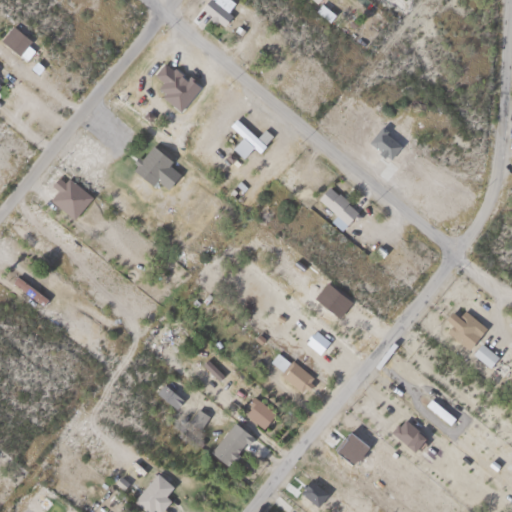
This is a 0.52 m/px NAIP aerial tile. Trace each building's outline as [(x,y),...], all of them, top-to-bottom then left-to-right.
[(219,24),(229,12),(223,7),(228,0),(202,0),(198,5),(219,24)] [(1,39),(15,51),(28,37),(14,25),(1,39)] [(160,78),(153,91),(181,105),(194,78),(158,61),(152,74),(160,78)] [(263,124),(253,134),(233,114),(227,121),(254,147),(270,131),(263,124)] [(152,184),(157,179),(164,184),(176,169),(166,161),(169,157),(148,140),(128,164),(152,184)] [(48,195),(69,215),(87,195),(59,169),(48,181),(56,188),(48,195)] [(341,220),(354,208),(327,181),(314,194),(341,220)] [(8,281),(39,300),(44,293),(13,274),(8,281)] [(443,328),(465,346),(483,324),(461,306),(455,313),(448,307),(440,316),(448,322),(443,328)] [(174,342),(184,329),(172,320),(162,333),(174,342)] [(303,338),(316,349),(325,337),(312,327),(303,338)] [(486,364),(495,353),(478,338),(468,349),(486,364)] [(279,374),(298,388),(309,373),(290,359),(279,374)] [(178,396),(160,381),(154,389),(172,404),(178,396)] [(240,409),(261,424),(271,408),(250,394),(240,409)] [(423,401),(446,420),(451,414),(427,395),(423,401)] [(422,434),(402,414),(389,426),(409,446),(422,434)] [(249,432),(231,418),(208,447),(227,461),(249,432)] [(154,511),(174,484),(152,468),(130,498),(150,511),(154,511)]
